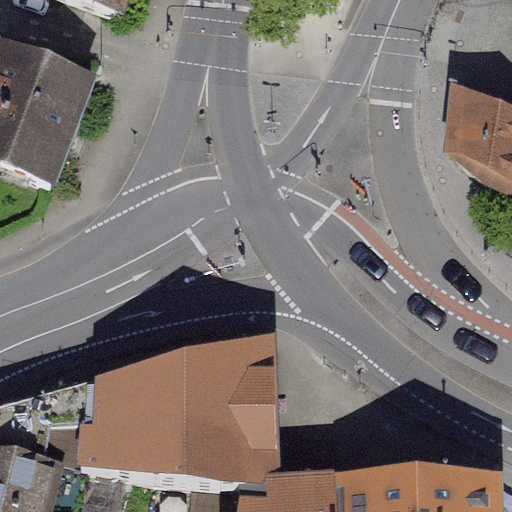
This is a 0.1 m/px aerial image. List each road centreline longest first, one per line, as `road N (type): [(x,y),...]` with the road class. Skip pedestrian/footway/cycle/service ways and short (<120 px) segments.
road 1 (tertiary): [(0,351),(229,299),(286,294),(333,309)]
road 2 (tertiary): [(495,353),(419,226),(378,64)]
road 3 (secondary): [(0,340),(184,254),(259,195)]
road 4 (tertiary): [(495,353),(412,309),(325,222),(259,195)]
road 5 (secondary): [(213,44),(155,168),(106,245)]
road 6 (tertiary): [(333,309),(433,388),(511,433)]
road 7 (secondary): [(259,195),(345,111),(378,64)]
road 8 (tertiary): [(259,195),(188,206),(106,245)]
road 9 (tertiary): [(213,44),(235,138),(259,195)]
road 10 (tertiary): [(259,195),(333,309)]
road 11 (secondary): [(106,245),(0,318)]
